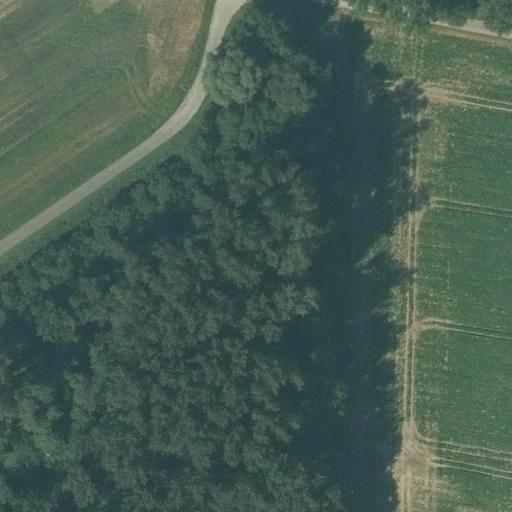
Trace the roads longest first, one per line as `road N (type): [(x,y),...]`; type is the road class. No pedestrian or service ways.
road 1 (track): [(340,0),(336,511)]
road 2 (unclassified): [(0,251),(170,130),(208,64),(226,0)]
road 3 (unclassified): [(340,0),(511,32)]
